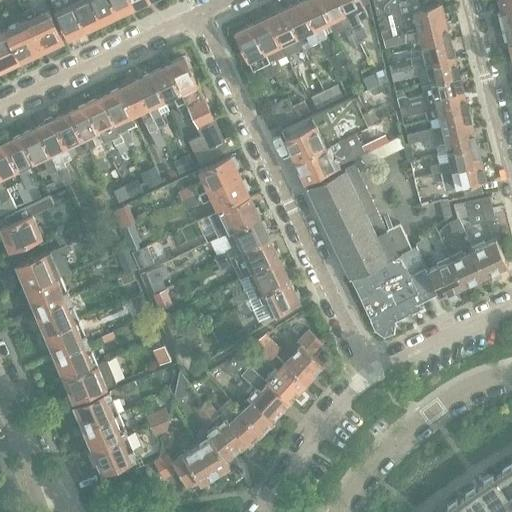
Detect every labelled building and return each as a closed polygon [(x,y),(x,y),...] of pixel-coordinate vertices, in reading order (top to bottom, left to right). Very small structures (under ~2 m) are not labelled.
[(50,0),(69,38),(85,31),(69,0),(50,0)] [(69,0),(85,31),(102,23),(91,0),(69,0)] [(91,0),(102,23),(118,15),(110,0),(91,0)] [(110,0),(118,15),(134,8),(130,0),(110,0)] [(306,0),(300,3),(321,46),(327,59),(336,55),(322,26),(330,22),(319,0),(306,0)] [(361,44),(360,41),(339,0),(319,0),(330,22),(334,32),(343,28),(352,49),(361,44)] [(339,0),(360,41),(368,38),(360,22),(370,17),(364,6),(369,4),(367,0),(339,0)] [(374,0),(384,39),(447,23),(443,5),(403,15),(399,0),(374,0)] [(283,11),(296,38),(302,50),(303,52),(311,48),(312,50),(321,46),(300,3),(283,11)] [(511,4),(500,8),(505,26),(511,23),(511,4)] [(27,21),(41,51),(64,41),(49,10),(34,17),(31,10),(23,13),(27,21)] [(283,11),(268,18),(286,57),(302,50),(296,38),(283,11)] [(268,18),(252,26),(275,75),(284,71),(279,60),(286,57),(268,18)] [(20,61),(41,51),(27,21),(6,31),(20,61)] [(451,40),(447,23),(384,39),(385,40),(388,47),(420,39),(422,48),(451,40)] [(275,75),(252,26),(235,34),(253,71),(262,68),(267,79),(275,75)] [(0,70),(20,61),(6,31),(0,33),(0,70)] [(456,58),(451,40),(422,48),(424,57),(391,65),(393,73),(456,58)] [(186,60),(185,57),(169,65),(186,102),(202,134),(190,140),(201,163),(229,150),(190,69),(192,68),(188,59),(186,60)] [(422,85),(460,75),(456,58),(393,73),(395,82),(420,76),(422,85)] [(169,65),(152,72),(165,100),(173,96),(178,106),(186,102),(169,65)] [(165,100),(152,72),(136,80),(154,117),(161,114),(156,104),(165,100)] [(374,75),(364,79),(369,89),(379,84),(374,75)] [(465,93),(460,75),(422,85),(425,94),(409,98),(411,106),(465,93)] [(136,80),(120,88),(133,115),(141,111),(158,148),(166,144),(153,117),(154,117),(136,80)] [(341,98),(335,87),(322,93),(328,104),(341,98)] [(120,88),(103,95),(121,133),(137,125),(133,115),(120,88)] [(328,104),(322,93),(310,99),(315,110),(328,104)] [(465,93),(411,106),(402,109),(404,117),(429,111),(431,120),(469,110),(465,93)] [(120,133),(121,133),(103,95),(87,103),(105,140),(113,137),(120,152),(128,149),(120,133)] [(282,131),(295,160),(356,131),(379,120),(373,109),(362,114),(354,97),(282,131)] [(296,120),(291,108),(287,100),(270,108),(279,128),(296,120)] [(296,120),(310,113),(304,102),(291,108),(296,120)] [(87,103),(71,111),(89,148),(105,140),(87,103)] [(411,143),(424,140),(473,127),(469,110),(431,120),(433,129),(409,135),(411,143)] [(72,155),(89,148),(71,111),(55,118),(72,155)] [(55,118),(38,126),(63,177),(71,173),(64,159),(72,155),(55,118)] [(63,177),(38,126),(23,134),(36,161),(44,157),(59,187),(66,184),(63,177)] [(478,145),(473,127),(424,140),(426,148),(435,146),(437,155),(478,145)] [(366,153),(356,131),(295,160),(306,181),(366,153)] [(23,134),(7,141),(24,178),(29,189),(36,186),(26,166),(36,161),(23,134)] [(7,141),(0,144),(0,169),(8,186),(9,185),(18,181),(28,202),(33,200),(23,179),(24,178),(7,141)] [(411,143),(404,145),(409,164),(416,163),(411,143)] [(482,163),(478,145),(437,155),(440,164),(431,167),(433,175),(442,173),(482,163)] [(183,202),(240,175),(237,169),(239,168),(234,157),(232,158),(231,156),(200,171),(205,182),(179,194),(183,202)] [(180,173),(191,168),(185,157),(175,162),(180,173)] [(350,277),(352,276),(412,247),(411,244),(401,223),(387,229),(356,163),(351,165),(307,186),(350,277)] [(484,193),(481,181),(486,180),(482,163),(442,173),(446,190),(463,186),(466,198),(484,193)] [(9,185),(8,186),(0,169),(0,215),(19,206),(9,185)] [(152,186),(163,181),(158,170),(143,177),(146,183),(150,181),(152,186)] [(243,181),(240,175),(183,202),(187,211),(213,199),(218,208),(249,194),(248,191),(250,190),(245,180),(243,181)] [(127,185),(132,196),(143,191),(138,180),(127,185)] [(119,202),(131,197),(123,181),(117,184),(114,193),(119,202)] [(74,201),(77,208),(92,201),(89,194),(74,201)] [(227,218),(233,231),(261,218),(250,197),(198,222),(201,230),(227,218)] [(491,197),(466,202),(472,225),(487,222),(495,239),(473,249),(485,274),(508,263),(497,239),(501,237),(491,197)] [(102,198),(93,202),(100,218),(109,214),(102,198)] [(42,236),(33,216),(55,207),(52,199),(6,218),(8,224),(1,227),(10,250),(42,236)] [(451,215),(448,200),(441,200),(445,220),(451,215)] [(261,218),(233,231),(226,235),(232,249),(214,258),(217,264),(270,239),(261,218)] [(459,218),(449,223),(455,235),(465,231),(459,218)] [(17,265),(27,290),(61,275),(71,271),(64,255),(69,250),(67,246),(92,234),(87,223),(57,237),(61,247),(17,265)] [(129,247),(141,242),(134,226),(122,231),(129,247)] [(417,304),(440,293),(429,270),(422,256),(432,251),(426,237),(411,244),(412,247),(352,276),(377,328),(381,333),(386,335),(392,333),(396,330),(398,325),(397,320),(420,309),(417,304)] [(280,260),(270,239),(217,264),(220,271),(233,264),(240,279),(280,260)] [(128,246),(118,250),(127,273),(137,268),(128,246)] [(142,248),(132,252),(139,269),(149,265),(142,248)] [(463,285),(485,274),(473,249),(451,259),(463,285)] [(441,296),(463,285),(451,259),(429,270),(440,293),(441,296)] [(237,306),(290,281),(280,260),(240,279),(246,292),(242,294),(243,295),(234,299),(237,306)] [(146,273),(152,287),(163,283),(157,268),(146,273)] [(137,279),(135,272),(117,279),(120,286),(137,279)] [(36,312),(70,298),(61,275),(27,290),(36,312)] [(300,302),(290,281),(237,306),(240,313),(253,307),(254,309),(267,303),(273,315),(300,302)] [(155,295),(162,311),(173,306),(166,290),(155,295)] [(36,312),(45,334),(79,319),(70,298),(36,312)] [(164,315),(171,332),(182,327),(175,310),(164,315)] [(55,356),(89,342),(79,319),(45,334),(55,356)] [(100,331),(103,337),(113,332),(111,327),(100,331)] [(301,345),(284,363),(306,384),(324,364),(313,353),(322,343),(308,330),(298,342),(301,345)] [(113,332),(103,337),(105,343),(116,338),(113,332)] [(184,332),(173,337),(181,357),(192,353),(184,332)] [(281,349),(266,335),(258,340),(265,346),(275,355),(281,349)] [(55,356),(64,378),(98,364),(89,342),(55,356)] [(171,360),(165,345),(153,349),(160,364),(171,360)] [(269,362),(275,355),(265,346),(259,352),(269,362)] [(237,381),(241,376),(250,366),(237,354),(224,369),(237,381)] [(98,364),(64,378),(74,401),(117,383),(107,360),(98,364)] [(289,402),(306,384),(284,363),(277,370),(274,367),(264,379),(289,402)] [(252,401),(241,411),(262,434),(274,423),(273,421),(282,411),(289,402),(264,379),(250,366),(241,376),(256,389),(249,397),(252,401)] [(134,388),(131,381),(121,386),(124,392),(134,388)] [(118,413),(118,411),(109,391),(75,405),(85,427),(118,413)] [(208,400),(202,405),(214,420),(220,415),(208,400)] [(207,425),(214,420),(202,405),(196,410),(207,425)] [(250,444),(262,434),(241,411),(230,421),(227,417),(217,425),(238,451),(248,443),(250,444)] [(149,416),(153,425),(164,420),(160,412),(149,416)] [(85,427),(94,450),(128,435),(118,413),(85,427)] [(167,429),(164,420),(153,425),(156,434),(167,429)] [(213,435),(199,444),(216,473),(230,464),(227,459),(238,451),(217,425),(210,431),(213,435)] [(137,457),(128,435),(94,450),(103,472),(137,457)] [(202,481),(216,473),(199,444),(173,460),(168,452),(154,460),(165,477),(178,469),(188,483),(198,476),(202,481)] [(495,477),(511,504),(511,464),(503,469),(504,471),(495,477)] [(511,511),(511,504),(495,477),(494,477),(493,475),(484,481),(486,483),(476,489),(491,511),(511,511)] [(458,502),(465,511),(491,511),(476,489),(476,490),(475,488),(466,494),(468,495),(458,502)] [(465,511),(458,502),(457,500),(448,506),(450,508),(444,511),(465,511)]
